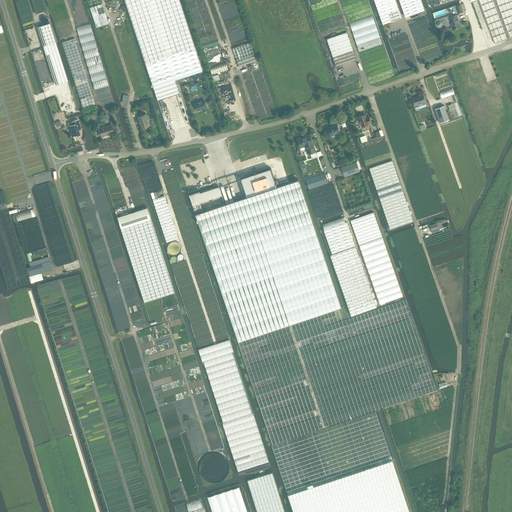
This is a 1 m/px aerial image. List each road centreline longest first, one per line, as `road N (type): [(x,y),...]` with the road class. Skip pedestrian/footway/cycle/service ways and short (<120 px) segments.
road 1 (unclassified): [(50,157),(153,152),(260,127),(511,42)]
road 2 (unclassified): [(163,511),(50,157)]
road 3 (track): [(191,511),(78,158)]
road 4 (track): [(443,504),(459,346),(393,158)]
road 5 (track): [(133,511),(61,283)]
road 6 (track): [(84,262),(55,271),(0,91)]
road 7 (track): [(211,339),(153,152)]
road 8 (track): [(209,451),(166,323),(108,341)]
road 9 (unclassified): [(50,157),(2,0)]
